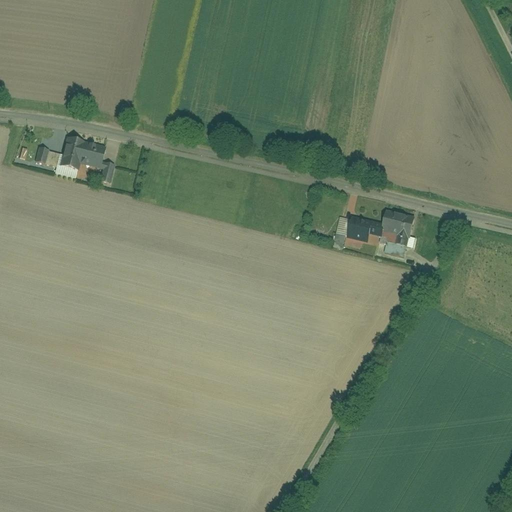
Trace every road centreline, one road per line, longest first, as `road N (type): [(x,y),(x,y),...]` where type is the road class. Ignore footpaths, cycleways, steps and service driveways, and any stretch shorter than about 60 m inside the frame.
road 1 (residential): [(466,214),(109,130),(0,116)]
road 2 (residential): [(466,214),(286,511)]
